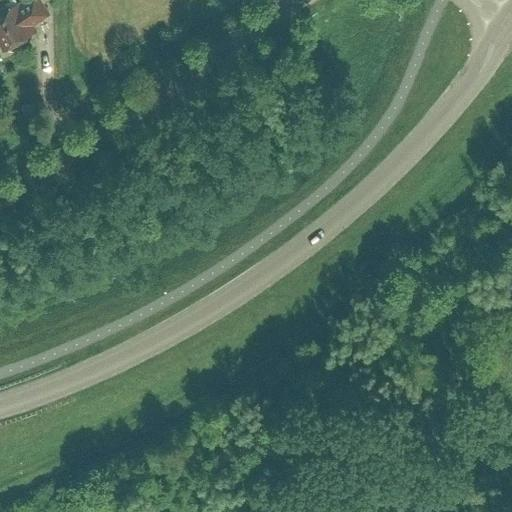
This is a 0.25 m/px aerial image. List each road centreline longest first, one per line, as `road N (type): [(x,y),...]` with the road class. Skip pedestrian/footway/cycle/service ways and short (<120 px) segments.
road 1 (tertiary): [(0,405),(155,341),(309,241),(421,139),(478,72),(501,19)]
road 2 (unclassified): [(297,0),(0,198)]
